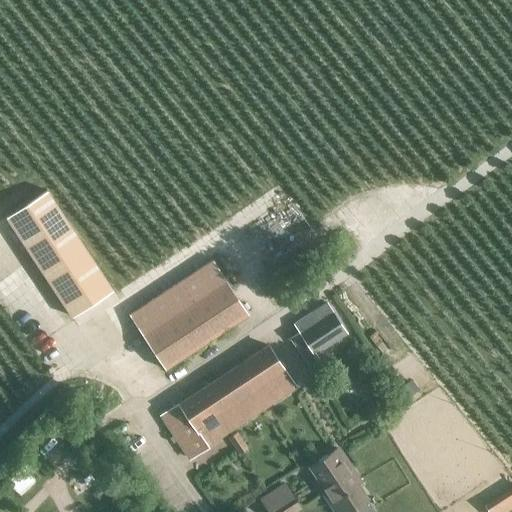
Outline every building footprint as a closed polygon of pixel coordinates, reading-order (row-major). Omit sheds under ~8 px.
[(5,216),(71,316),(112,289),(46,189),(5,216)] [(213,260),(129,315),(164,369),(248,314),(213,260)] [(308,359),(348,331),(328,302),(297,323),(304,333),(294,340),(308,359)] [(192,457),(298,387),(269,344),(163,414),(192,457)] [(355,470),(345,455),(338,445),(312,462),(329,488),(325,490),(339,511),(343,511),(367,497),(351,472),(355,470)] [(272,511),(291,511),(302,506),(286,481),(262,496),(272,511)]
